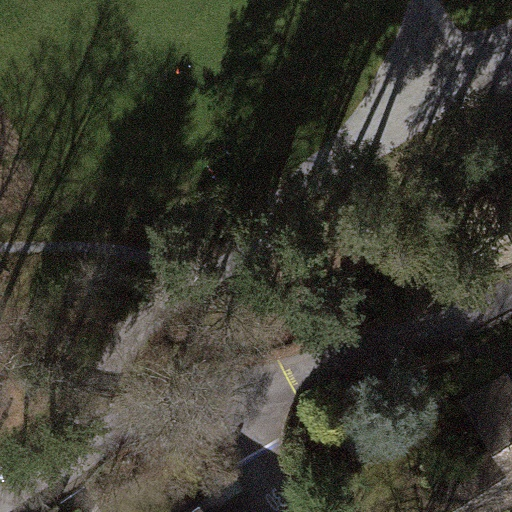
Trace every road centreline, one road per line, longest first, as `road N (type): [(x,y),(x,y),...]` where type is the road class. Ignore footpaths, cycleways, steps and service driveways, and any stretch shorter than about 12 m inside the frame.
road 1 (residential): [(511,290),(371,357),(217,399)]
road 2 (residential): [(0,494),(217,399)]
road 3 (residential): [(217,399),(298,511)]
